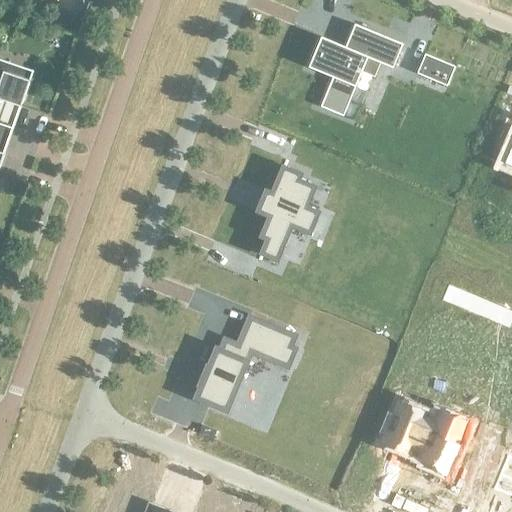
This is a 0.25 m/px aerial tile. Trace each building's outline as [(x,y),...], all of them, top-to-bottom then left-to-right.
[(322,37),(310,67),(334,77),(321,106),(345,116),(369,57),(394,67),(404,45),(355,24),(346,47),(322,37)] [(426,54),(418,73),(448,86),(456,67),(426,54)] [(0,169),(31,81),(6,72),(9,63),(0,59),(0,169)] [(259,208),(257,212),(270,217),(261,237),(267,240),(259,260),(262,261),(264,255),(278,261),(293,226),(311,234),(320,212),(308,207),(316,187),(300,180),(303,174),(286,167),(289,161),(286,160),(273,192),(267,190),(265,193),(264,195),(265,195),(260,206),(259,206),(258,208),(259,208)] [(511,280),(490,271),(483,287),(511,298),(511,280)] [(202,385),(196,398),(228,411),(252,352),(289,368),(297,349),(292,347),(296,336),(250,317),(239,345),(226,339),(225,340),(221,349),(216,347),(209,366),(208,366),(206,371),(207,372),(206,374),(207,374),(203,383),(202,383),(201,385),(202,385)] [(426,414),(400,404),(384,441),(410,452),(412,447),(423,452),(421,456),(432,461),(431,465),(449,473),(469,425),(439,413),(436,421),(425,417),(426,414)] [(202,425),(199,432),(213,438),(216,431),(202,425)] [(495,487),(494,489),(496,490),(511,496),(511,457),(510,456),(508,455),(507,457),(495,487)]
